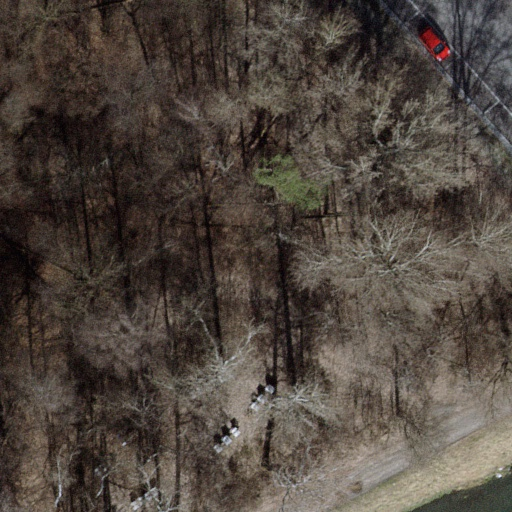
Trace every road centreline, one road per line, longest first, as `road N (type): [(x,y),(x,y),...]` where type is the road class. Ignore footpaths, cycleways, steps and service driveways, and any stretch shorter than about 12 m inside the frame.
road 1 (track): [(317,0),(511,223)]
road 2 (track): [(511,399),(265,511)]
